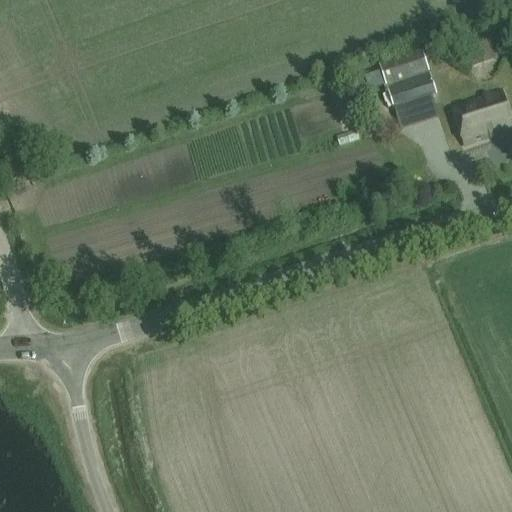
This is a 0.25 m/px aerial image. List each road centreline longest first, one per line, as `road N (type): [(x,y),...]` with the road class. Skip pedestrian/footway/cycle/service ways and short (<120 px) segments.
road 1 (tertiary): [(68,344),(133,331),(511,205)]
road 2 (unclassified): [(107,511),(76,416),(68,344)]
